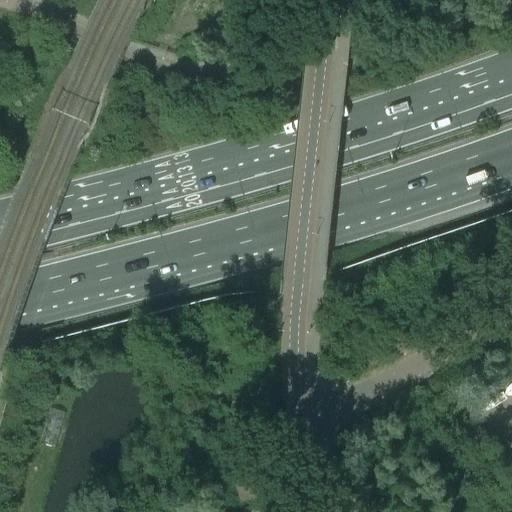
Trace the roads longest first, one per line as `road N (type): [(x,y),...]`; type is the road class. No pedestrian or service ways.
road 1 (motorway): [(511,86),(208,182),(0,235)]
road 2 (motorway): [(0,296),(336,208),(511,148)]
road 3 (unclassified): [(300,415),(300,286),(332,0)]
road 4 (unclassified): [(300,415),(511,310)]
